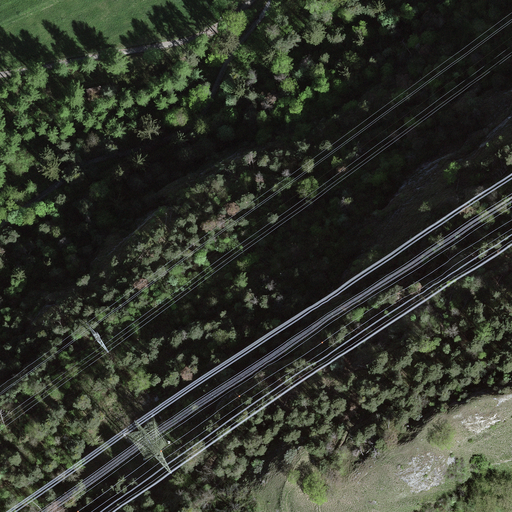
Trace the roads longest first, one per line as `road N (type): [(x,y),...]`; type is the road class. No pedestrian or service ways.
road 1 (track): [(237,29),(206,107),(180,135),(81,171),(0,225)]
road 2 (track): [(0,72),(237,29),(254,0)]
